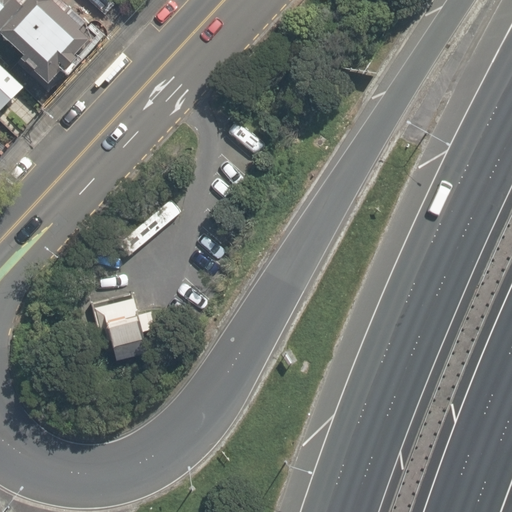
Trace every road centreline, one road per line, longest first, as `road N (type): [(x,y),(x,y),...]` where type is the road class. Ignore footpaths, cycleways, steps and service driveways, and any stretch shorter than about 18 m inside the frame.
road 1 (motorway): [(122,468),(160,450),(186,425),(465,0)]
road 2 (motorway): [(355,511),(440,290),(511,137)]
road 3 (secondary): [(220,8),(70,165)]
road 4 (motorway): [(511,352),(452,511)]
road 5 (motorway): [(70,165),(50,240),(0,316)]
road 6 (motorway): [(0,398),(34,439),(122,468)]
road 7 (motorway): [(0,454),(63,480),(122,468)]
